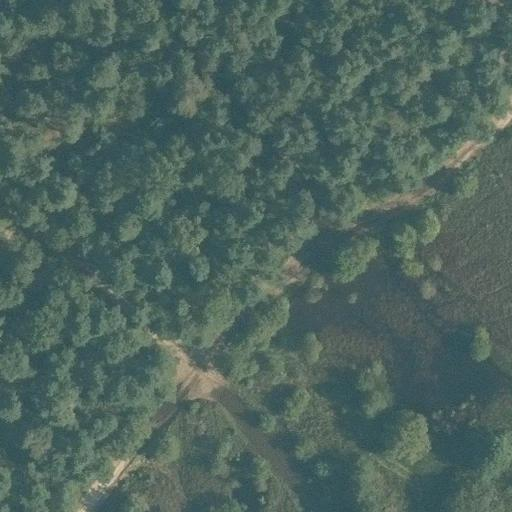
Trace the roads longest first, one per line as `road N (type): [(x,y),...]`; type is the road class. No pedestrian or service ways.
road 1 (track): [(89,511),(198,369),(335,242),(441,182),(511,114)]
road 2 (track): [(0,172),(198,369),(326,511)]
